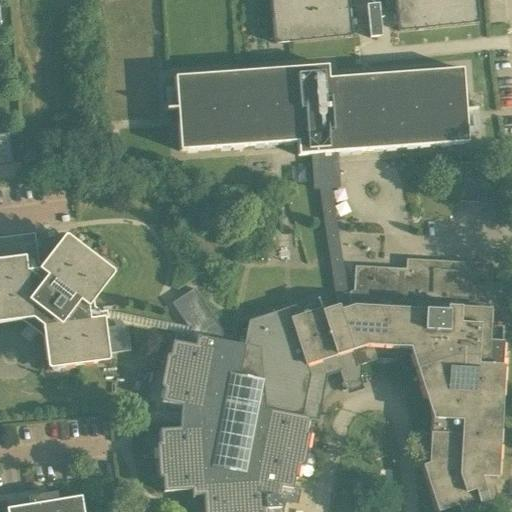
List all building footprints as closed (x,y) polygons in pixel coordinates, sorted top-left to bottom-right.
[(289,47),(289,49),(351,42),(346,0),(269,0),(272,26),(274,25),(274,24),(288,22),(291,47),(289,47)] [(394,0),(398,37),(468,30),(468,29),(467,29),(464,2),(473,1),(474,8),(475,8),(474,0),(394,0)] [(377,11),(366,12),(369,44),(381,43),(377,11)] [(319,192),(319,194),(330,192),(329,192),(335,191),(333,157),(468,148),(465,117),(476,116),(475,115),(465,115),(463,74),(328,83),(328,70),(174,80),(176,111),(166,112),(166,114),(176,113),(179,154),(296,147),(297,160),(311,159),(314,193),(319,192)] [(7,134),(0,134),(0,162),(10,161),(7,134)] [(486,200),(505,200),(505,186),(486,186),(486,200)] [(347,392),(363,386),(361,381),(362,365),(380,359),(394,360),(412,354),(433,416),(430,464),(424,467),(438,511),(441,511),(457,507),(458,511),(467,511),(488,505),(479,478),(494,479),(501,367),(500,367),(503,327),(487,326),(491,265),(406,261),(405,271),(355,268),(352,303),(348,305),(330,192),(319,194),(337,312),(322,315),(317,300),(247,323),(252,326),(239,382),(259,387),(262,418),(306,428),(307,421),(317,423),(317,422),(307,420),(315,383),(341,373),(347,392)] [(107,319),(175,332),(176,326),(106,312),(100,313),(94,308),(92,303),(108,282),(99,274),(103,268),(74,245),(69,251),(59,244),(43,264),(37,265),(35,247),(34,234),(0,238),(0,323),(22,321),(42,337),(46,362),(58,361),(59,369),(96,364),(95,356),(108,354),(103,319),(107,319)] [(161,403),(181,407),(179,429),(159,431),(163,493),(191,491),(191,496),(203,496),(203,511),(282,511),(285,499),(295,502),(296,500),(293,500),(295,492),(298,493),(299,492),(291,490),(293,481),(295,481),(306,428),(262,418),(259,387),(239,382),(252,326),(247,323),(243,347),(220,343),(222,333),(193,290),(171,305),(187,328),(176,326),(175,332),(173,342),(172,342),(161,403)] [(55,498),(53,490),(27,495),(29,503),(9,506),(10,511),(78,511),(76,495),(55,498)]
